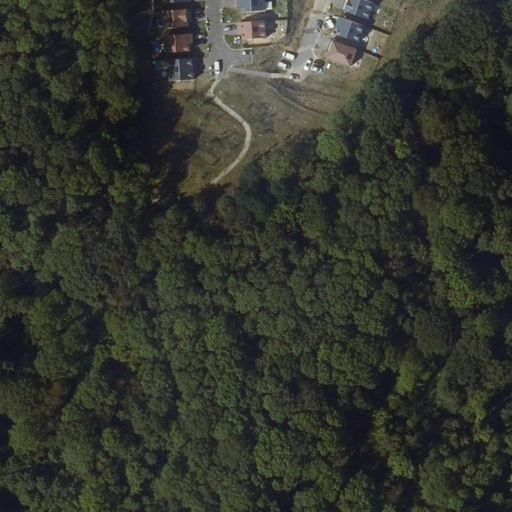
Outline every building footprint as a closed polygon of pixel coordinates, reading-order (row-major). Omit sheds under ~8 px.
[(188,0),(164,0),(166,52),(190,52),(188,0)] [(238,0),(238,13),(264,12),(264,0),(238,0)] [(347,0),(343,11),(367,20),(374,3),(365,0),(347,0)] [(341,18),(336,33),(360,41),(365,26),(341,18)] [(240,40),(266,39),(265,21),(239,22),(240,40)] [(327,57),(352,65),(357,49),(332,41),(327,57)] [(168,56),(168,81),(194,80),(194,55),(168,56)]
